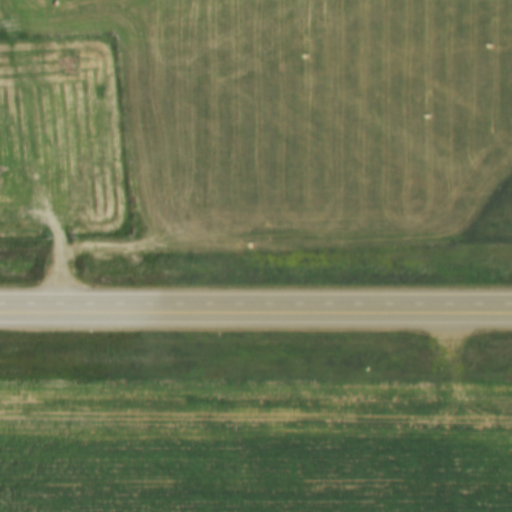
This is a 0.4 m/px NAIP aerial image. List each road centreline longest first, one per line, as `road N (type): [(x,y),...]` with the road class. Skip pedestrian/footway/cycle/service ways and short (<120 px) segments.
road 1 (secondary): [(0,307),(511,308)]
road 2 (track): [(434,511),(446,361),(442,308)]
